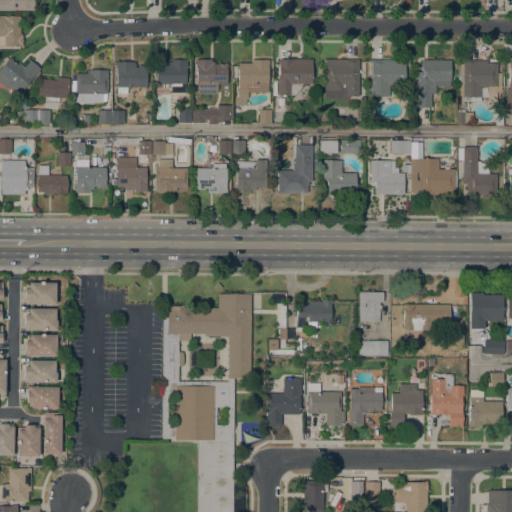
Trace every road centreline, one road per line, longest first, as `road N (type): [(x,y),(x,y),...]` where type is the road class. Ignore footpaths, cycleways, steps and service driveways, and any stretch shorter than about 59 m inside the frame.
road 1 (primary): [(511,245),(24,244)]
road 2 (residential): [(511,28),(71,28)]
road 3 (residential): [(273,463),(511,459)]
road 4 (residential): [(14,280),(12,413),(0,413)]
